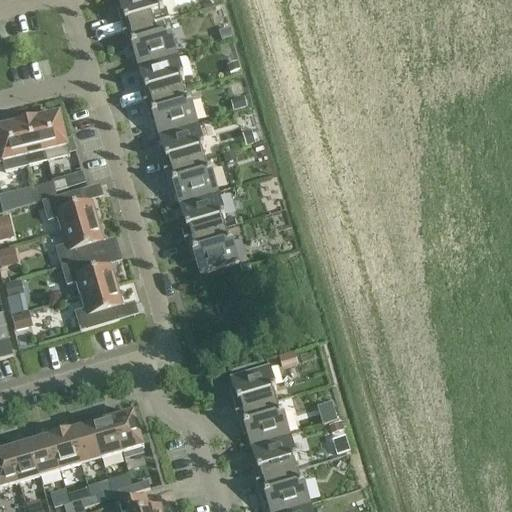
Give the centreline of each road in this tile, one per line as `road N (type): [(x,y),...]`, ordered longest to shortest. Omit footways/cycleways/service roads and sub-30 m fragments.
road 1 (residential): [(91,77),(172,352),(137,362)]
road 2 (residential): [(137,362),(0,402)]
